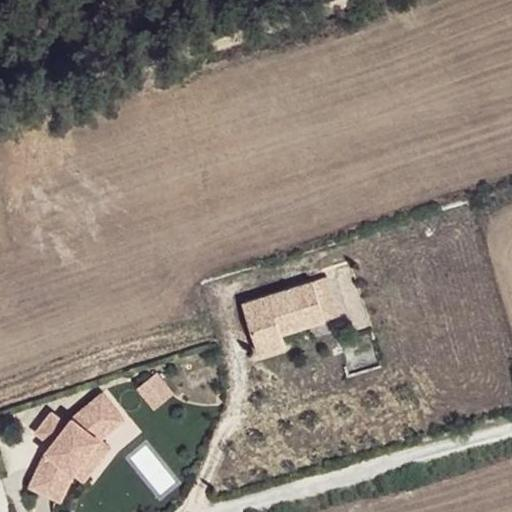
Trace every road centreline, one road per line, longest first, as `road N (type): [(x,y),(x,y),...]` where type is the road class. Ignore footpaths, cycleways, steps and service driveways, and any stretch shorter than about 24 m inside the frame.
road 1 (track): [(348,0),(0,105)]
road 2 (track): [(251,511),(511,436)]
